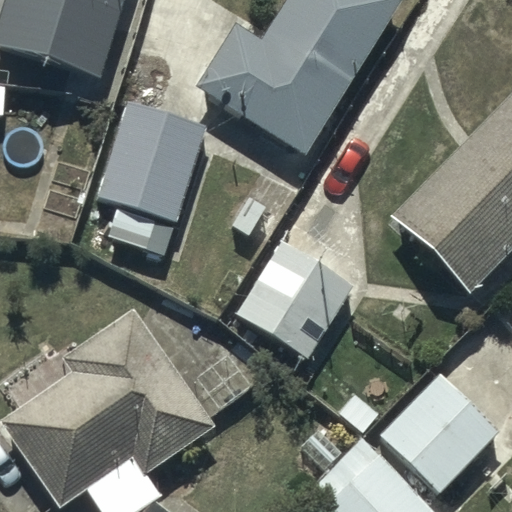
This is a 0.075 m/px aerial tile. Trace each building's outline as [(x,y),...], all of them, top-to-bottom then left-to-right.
[(0,0),(0,53),(94,83),(120,0),(0,0)] [(299,164),(396,3),(391,0),(286,0),(258,47),(233,31),(192,99),(299,164)] [(511,93),(385,222),(463,300),(511,250),(511,93)] [(161,261),(199,133),(122,110),(94,201),(102,204),(91,240),(161,261)] [(278,247),(231,318),(305,366),(352,295),(278,247)] [(209,432),(128,317),(60,365),(69,378),(0,426),(0,431),(56,511),(60,511),(82,497),(92,511),(144,511),(151,507),(160,501),(144,477),(209,432)] [(376,436),(435,497),(493,440),(435,379),(376,436)] [(304,501),(314,511),(422,511),(364,447),(304,501)]
